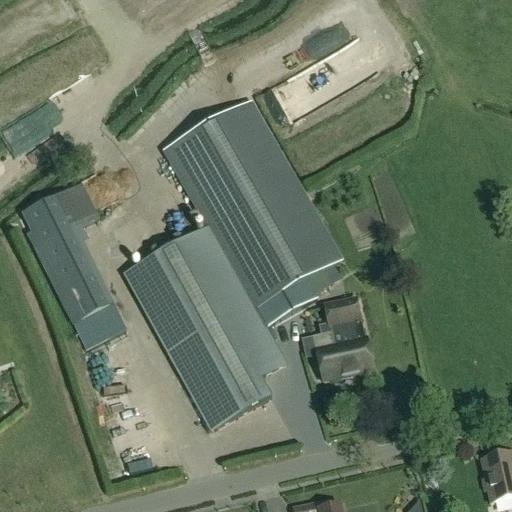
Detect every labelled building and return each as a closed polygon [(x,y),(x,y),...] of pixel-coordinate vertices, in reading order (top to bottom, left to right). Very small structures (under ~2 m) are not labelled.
[(24,90),(0,111),(15,129),(31,115),(40,107),(24,90)] [(317,304),(314,298),(332,288),(325,275),(339,267),(251,105),(167,151),(211,231),(126,277),(213,435),(272,402),(260,382),(286,368),(266,331),(317,304)] [(96,215),(82,187),(18,218),(73,328),(110,310),(69,227),(96,215)] [(371,380),(372,374),(374,374),(367,342),(365,343),(361,325),(356,302),(324,309),(330,337),(313,341),(323,385),(359,377),(362,381),(371,380)] [(168,401),(160,405),(172,431),(180,427),(168,401)] [(511,457),(481,465),(485,483),(482,484),(484,494),(487,494),(490,507),(511,502),(511,457)] [(411,511),(422,511),(420,502),(411,511)]
